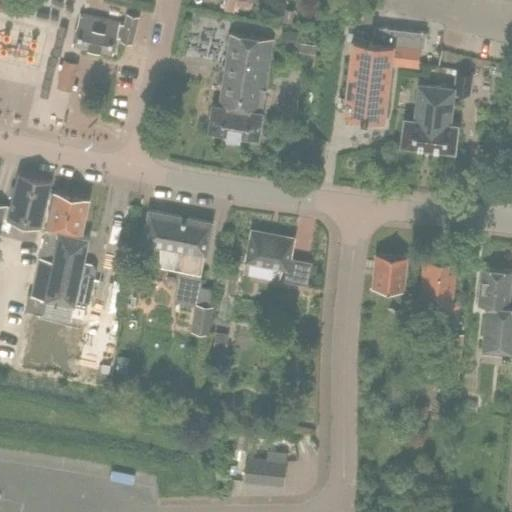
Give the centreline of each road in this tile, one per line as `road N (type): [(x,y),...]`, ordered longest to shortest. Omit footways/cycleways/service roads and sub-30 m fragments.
road 1 (tertiary): [(357,204),(130,169)]
road 2 (residential): [(130,169),(170,0)]
road 3 (tertiary): [(357,204),(511,222)]
road 4 (tertiary): [(130,169),(0,141)]
